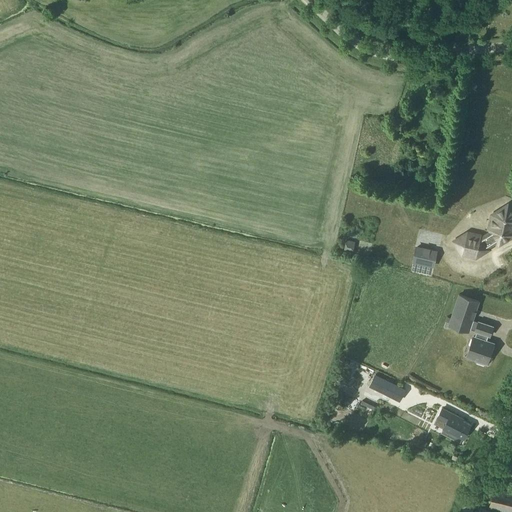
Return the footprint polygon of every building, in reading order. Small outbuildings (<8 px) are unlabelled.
[(488,248),(487,246),(496,240),(498,244),(500,244),(511,236),(511,229),(511,230),(511,228),(511,210),(509,206),(507,206),(493,214),(493,217),(495,221),(494,226),(490,228),(490,230),(492,234),(483,240),(482,237),(479,237),(476,239),(471,238),(468,235),(466,234),(455,241),(455,243),(462,254),(477,257),(488,250),(488,248)] [(344,251),(352,253),(355,242),(347,240),(344,251)] [(437,252),(416,248),(413,261),(433,266),(437,252)] [(459,295),(451,318),(447,317),(445,322),(450,323),(449,325),(469,332),(470,329),(476,331),(475,331),(477,332),(475,337),(474,337),(470,349),(467,357),(477,361),(476,362),(485,365),(485,363),(487,364),(487,362),(489,363),(491,357),(489,357),(494,344),(486,341),(488,335),(490,336),(493,327),(479,322),(478,323),(473,321),(479,302),(459,295)] [(405,390),(375,375),(370,386),(399,400),(405,390)] [(444,428),(464,438),(470,426),(457,419),(458,417),(442,409),(438,417),(443,419),(441,424),(445,426),(444,428)] [(427,442),(421,440),(419,445),(424,448),(427,442)] [(503,511),(511,511),(511,492),(494,488),(489,508),(503,511)]
